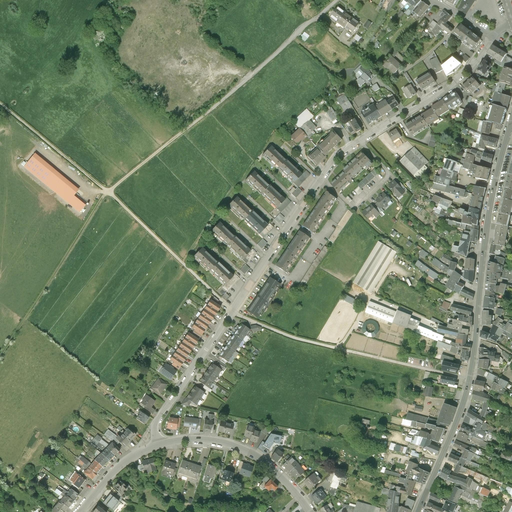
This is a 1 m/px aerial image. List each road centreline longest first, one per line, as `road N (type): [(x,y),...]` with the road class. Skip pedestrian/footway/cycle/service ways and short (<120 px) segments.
road 1 (track): [(471,377),(339,348),(232,312),(108,191),(0,102)]
road 2 (residential): [(155,442),(153,424),(339,155),(458,79),(492,37)]
road 3 (tertiary): [(511,120),(490,204),(471,377),(419,511)]
road 4 (residential): [(337,0),(185,129)]
road 5 (track): [(108,191),(0,356)]
road 6 (tertiary): [(311,511),(249,451),(198,439),(155,442)]
